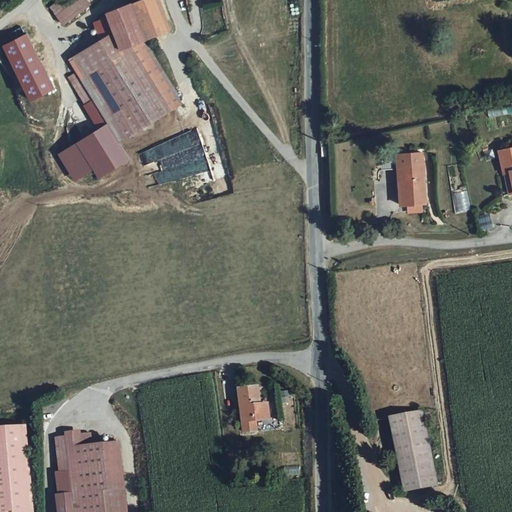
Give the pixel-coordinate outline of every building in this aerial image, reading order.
[(62,0),(53,7),(58,14),(78,0),(62,0)] [(78,0),(58,14),(65,24),(93,4),(90,0),(78,0)] [(108,16),(113,31),(119,48),(142,40),(171,30),(160,0),(141,0),(107,12),(108,16)] [(113,31),(108,16),(92,23),(98,39),(113,31)] [(119,48),(113,31),(98,39),(69,59),(76,69),(94,97),(109,122),(120,139),(180,104),(142,40),(119,48)] [(54,87),(26,34),(4,46),(32,99),(54,87)] [(94,97),(76,69),(67,75),(85,103),(94,97)] [(94,97),(85,103),(100,128),(109,122),(94,97)] [(109,122),(100,128),(78,141),(94,167),(100,176),(131,157),(120,139),(109,122)] [(138,150),(149,188),(209,170),(212,181),(229,176),(221,149),(204,155),(197,132),(138,150)] [(94,167),(78,141),(60,153),(76,178),(94,167)] [(506,172),(511,170),(511,146),(502,149),(506,172)] [(398,168),(398,204),(403,204),(403,209),(417,209),(417,204),(425,204),(423,154),(406,155),(406,149),(382,150),(382,168),(398,168)] [(453,194),(456,211),(467,208),(464,192),(453,194)] [(268,419),(267,403),(260,403),(259,386),(241,387),(243,429),(257,428),(257,420),(268,419)] [(442,483),(429,409),(396,415),(409,488),(442,483)] [(23,428),(0,429),(0,511),(30,511),(23,428)] [(126,511),(120,444),(91,446),(89,433),(77,434),(77,431),(65,433),(65,436),(55,437),(58,472),(54,473),(58,511),(126,511)]
